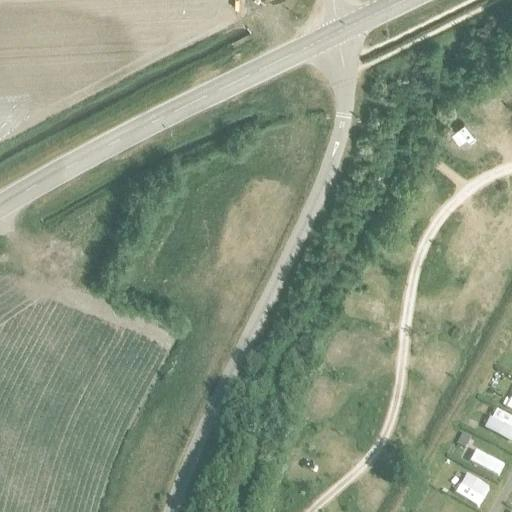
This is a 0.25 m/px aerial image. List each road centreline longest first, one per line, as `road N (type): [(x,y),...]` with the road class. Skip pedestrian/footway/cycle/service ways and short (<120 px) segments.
road 1 (unclassified): [(170,511),(327,171),(344,96),(336,31)]
road 2 (tertiary): [(0,205),(336,31)]
